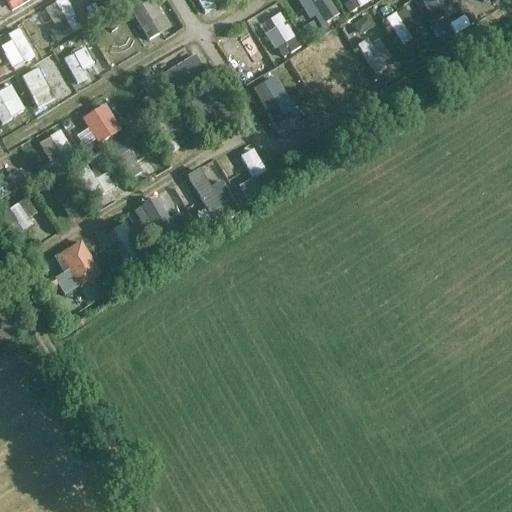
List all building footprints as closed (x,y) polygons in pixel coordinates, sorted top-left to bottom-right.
[(0,0),(0,17),(13,13),(7,0),(0,0)] [(68,0),(62,4),(78,31),(131,0),(68,0)] [(214,0),(225,12),(238,1),(237,0),(214,0)] [(320,0),(338,24),(357,10),(349,0),(320,0)] [(113,26),(130,64),(160,50),(143,12),(113,26)] [(397,16),(386,22),(404,51),(415,43),(397,16)] [(242,42),(251,57),(252,56),(265,77),(289,63),(266,27),(242,42)] [(82,52),(91,77),(116,68),(107,42),(82,52)] [(18,103),(7,109),(17,126),(51,106),(35,79),(12,92),(18,103)] [(224,124),(235,116),(219,91),(207,98),(224,124)] [(112,131),(114,130),(120,139),(144,124),(127,97),(101,112),(112,131)] [(146,141),(136,149),(154,172),(164,165),(146,141)] [(128,157),(113,157),(112,174),(128,175),(128,157)] [(105,205),(88,175),(72,184),(90,214),(105,205)] [(166,198),(190,243),(203,236),(199,229),(210,223),(201,206),(189,212),(184,203),(196,197),(190,185),(166,198)] [(137,271),(154,260),(138,235),(146,229),(135,213),(110,231),(137,271)] [(101,279),(80,245),(58,258),(80,292),(100,280),(101,279)]
